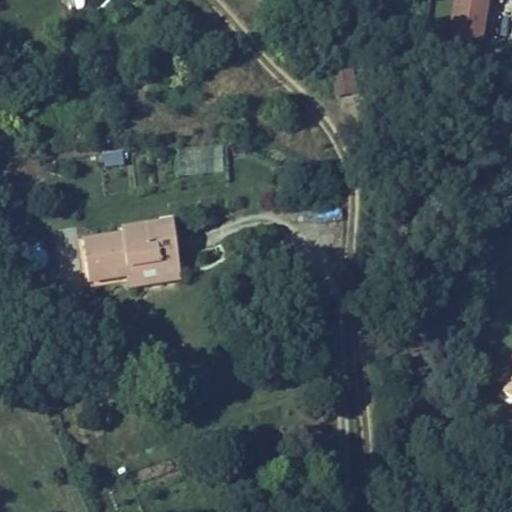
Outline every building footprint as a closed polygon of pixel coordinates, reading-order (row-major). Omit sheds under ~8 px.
[(456,0),(451,31),(480,36),(487,0),(456,0)] [(339,90),(337,77),(336,59),(335,52),(313,55),(318,93),(339,90)] [(336,59),(337,77),(349,76),(347,57),(336,59)] [(103,172),(125,170),(123,156),(101,158),(103,172)] [(82,239),(89,281),(128,275),(127,263),(182,256),(174,215),(121,222),(123,233),(82,239)] [(511,374),(502,391),(511,397),(511,374)]
